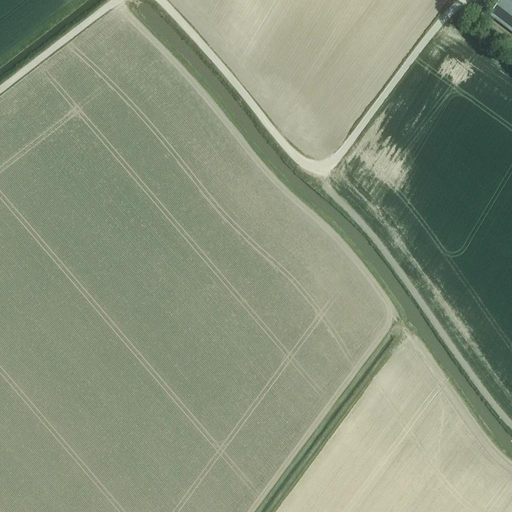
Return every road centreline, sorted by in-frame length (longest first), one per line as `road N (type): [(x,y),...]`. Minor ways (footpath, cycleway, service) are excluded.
road 1 (track): [(158,0),(311,170),(329,166),(440,22),(467,0)]
road 2 (track): [(0,90),(117,0)]
